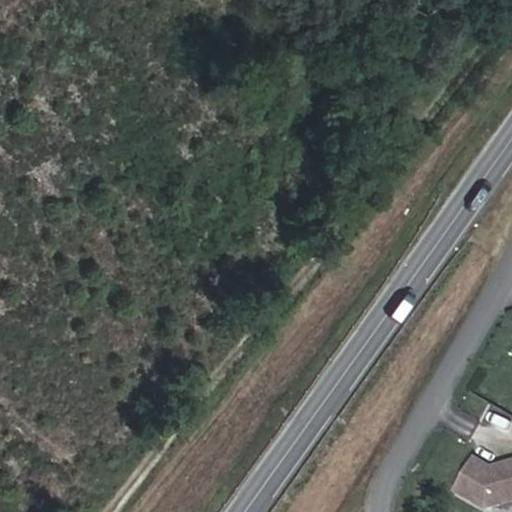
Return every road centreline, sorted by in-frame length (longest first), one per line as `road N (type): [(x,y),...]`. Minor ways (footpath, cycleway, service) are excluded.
road 1 (tertiary): [(242,511),(511,137)]
road 2 (residential): [(376,511),(511,261)]
